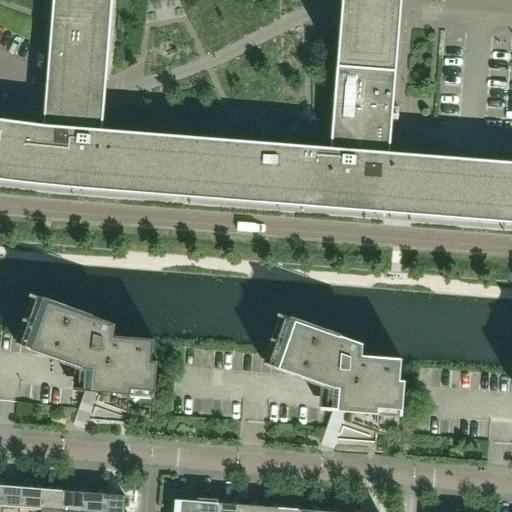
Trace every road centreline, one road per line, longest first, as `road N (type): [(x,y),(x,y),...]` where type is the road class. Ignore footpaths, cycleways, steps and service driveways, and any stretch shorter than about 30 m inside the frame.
road 1 (unclassified): [(511,245),(0,203)]
road 2 (residential): [(413,477),(150,455)]
road 3 (residential): [(150,455),(0,440)]
